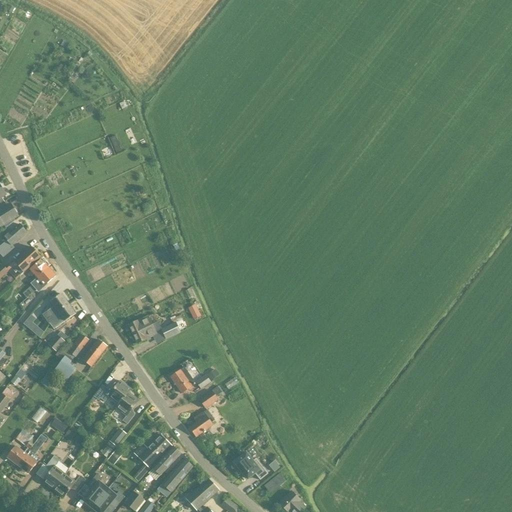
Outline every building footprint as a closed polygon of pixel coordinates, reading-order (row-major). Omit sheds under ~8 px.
[(115,136),(110,138),(116,153),(122,151),(115,136)] [(0,225),(0,226),(17,215),(11,204),(7,206),(4,201),(0,204),(0,225)] [(11,245),(26,232),(19,224),(10,232),(9,231),(6,233),(8,235),(4,238),(7,241),(0,246),(0,253),(3,257),(14,248),(11,245)] [(40,257),(30,247),(14,262),(18,266),(14,269),(20,275),(26,269),(28,268),(40,257)] [(34,274),(37,277),(48,267),(41,259),(30,269),(31,271),(27,274),(29,277),(31,275),(32,276),(34,274)] [(0,279),(8,272),(2,265),(0,266),(0,279)] [(48,267),(37,277),(30,283),(36,289),(40,290),(56,276),(48,267)] [(22,293),(26,298),(36,289),(31,285),(28,288),(25,284),(19,289),(22,293)] [(69,304),(61,293),(50,302),(55,307),(42,316),(46,320),(69,304)] [(77,314),(69,304),(47,320),(55,330),(77,314)] [(200,317),(195,305),(188,308),(194,320),(200,317)] [(41,322),(31,314),(23,324),(33,332),(41,322)] [(170,318),(172,323),(161,329),(158,321),(152,324),(148,315),(138,321),(129,325),(137,343),(146,339),(147,341),(151,339),(150,338),(153,337),(156,344),(165,339),(181,332),(180,330),(186,328),(180,315),(175,317),(175,316),(170,318)] [(56,352),(65,341),(53,331),(44,342),(56,352)] [(45,386),(48,382),(55,374),(61,379),(65,382),(76,368),(70,364),(72,361),(71,361),(75,357),(76,358),(89,340),(81,334),(74,344),(71,342),(65,349),(62,346),(55,355),(61,360),(53,372),(49,369),(42,378),(39,382),(45,386)] [(107,346),(98,340),(82,360),(91,367),(107,346)] [(182,393),(195,384),(183,367),(170,377),(182,393)] [(10,381),(16,386),(25,373),(20,369),(10,381)] [(211,382),(206,375),(196,382),(201,389),(211,382)] [(228,390),(238,383),(234,378),(224,384),(228,390)] [(108,397),(118,404),(128,392),(128,393),(131,389),(120,381),(114,389),(107,389),(102,385),(92,399),(95,402),(97,399),(98,400),(100,398),(105,402),(108,397)] [(212,390),(199,400),(205,409),(218,400),(216,397),(223,392),(218,386),(212,390)] [(1,393),(0,395),(0,413),(10,400),(15,393),(7,387),(2,394),(1,393)] [(128,392),(118,404),(116,408),(126,415),(122,421),(127,424),(134,415),(132,409),(138,400),(128,393),(128,392)] [(37,423),(46,411),(40,407),(31,418),(37,423)] [(212,425),(203,412),(195,418),(198,422),(189,427),(196,437),(212,425)] [(67,427),(56,419),(51,425),(62,433),(67,427)] [(113,450),(116,447),(126,434),(119,428),(106,444),(113,450)] [(7,457),(18,466),(36,441),(32,438),(33,437),(33,436),(32,435),(31,436),(23,430),(15,439),(26,446),(25,447),(27,448),(24,452),(15,446),(7,457)] [(47,439),(41,435),(36,441),(18,466),(28,473),(37,462),(32,459),(47,439)] [(171,446),(160,435),(147,448),(143,445),(134,453),(148,469),(171,446)] [(172,446),(159,460),(152,468),(153,469),(148,474),(156,481),(160,476),(180,454),(172,446)] [(114,465),(122,455),(115,450),(107,460),(114,465)] [(43,482),(53,490),(65,474),(55,466),(60,460),(54,455),(46,466),(49,473),(43,482)] [(246,456),(234,466),(248,479),(256,472),(262,479),(268,473),(256,461),(253,463),(246,456)] [(180,481),(192,467),(184,459),(172,473),(162,485),(170,493),(180,481)] [(267,465),(272,472),(279,467),(273,460),(267,465)] [(140,468),(133,478),(138,481),(145,471),(140,468)] [(279,473),(273,479),(279,486),(286,481),(279,473)] [(77,490),(86,479),(80,475),(75,482),(65,474),(53,490),(63,497),(70,489),(77,490)] [(197,510),(218,490),(207,479),(186,498),(197,510)] [(84,500),(93,507),(106,492),(96,484),(84,500)] [(144,500),(133,491),(131,493),(124,503),(135,511),(144,500)] [(291,491),(279,504),(287,511),(290,511),(292,510),(294,511),(302,511),(304,510),(298,504),(301,501),(291,491)] [(106,492),(93,508),(98,511),(105,511),(116,501),(106,492)] [(149,511),(155,506),(148,500),(138,511),(149,511)]
